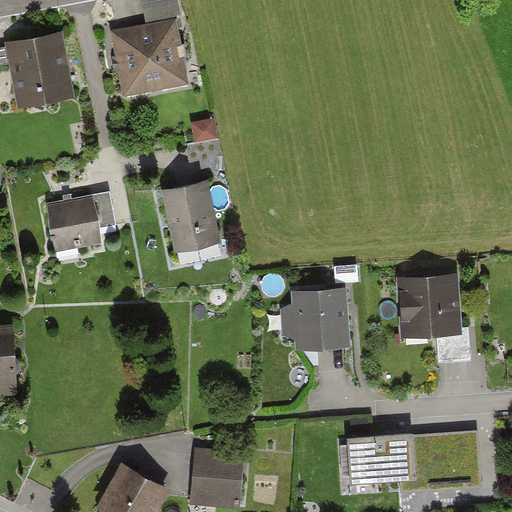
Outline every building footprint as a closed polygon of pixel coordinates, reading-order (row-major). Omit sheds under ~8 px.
[(140,0),(146,27),(117,33),(130,94),(191,81),(178,22),(185,21),(180,0),(140,0)] [(65,31),(0,43),(0,65),(13,63),(21,104),(77,93),(65,31)] [(215,117),(192,122),(196,141),(219,137),(215,117)] [(208,180),(169,186),(179,248),(218,242),(208,180)] [(113,192),(50,203),(57,247),(103,239),(101,228),(118,225),(113,192)] [(459,272),(401,275),(404,334),(462,331),(459,272)] [(294,304),(284,304),(286,337),(295,337),(295,349),(353,347),(351,286),(293,289),(294,304)] [(15,329),(0,329),(0,391),(15,391),(15,329)] [(411,436),(358,439),(360,482),(401,480),(402,494),(481,490),(478,443),(412,448),(411,436)] [(247,453),(198,449),(193,507),(243,511),(247,453)] [(155,511),(168,489),(121,464),(97,507),(105,511),(155,511)]
